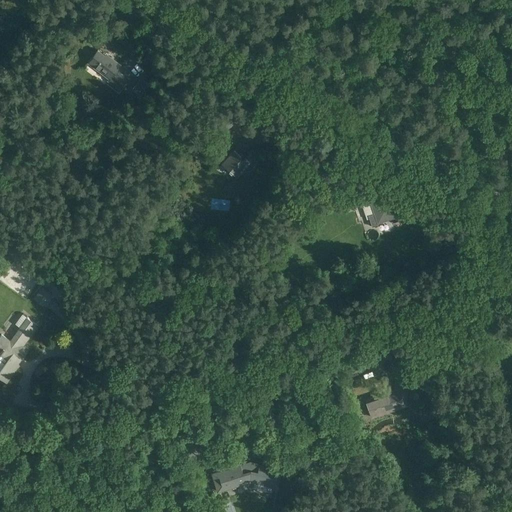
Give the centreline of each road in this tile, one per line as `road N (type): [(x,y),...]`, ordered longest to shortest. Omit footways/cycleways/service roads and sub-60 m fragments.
road 1 (unclassified): [(0,448),(45,440),(511,274)]
road 2 (unclassified): [(511,204),(244,64),(154,0)]
